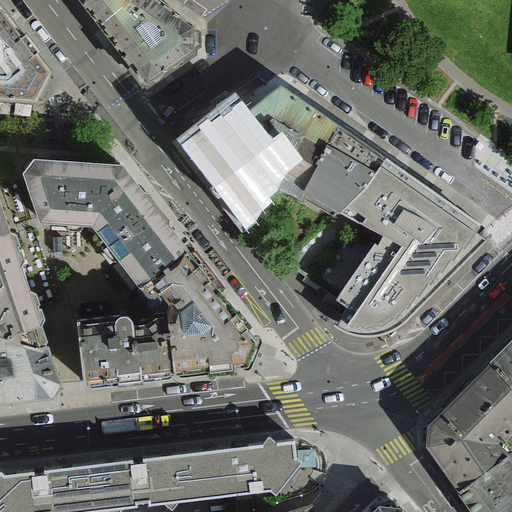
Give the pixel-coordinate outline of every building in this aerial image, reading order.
[(84,0),(149,83),(197,52),(196,27),(156,0),(84,0)] [(0,5),(0,96),(35,99),(51,72),(0,5)] [(282,88),(242,120),(290,150),(272,180),(301,196),(305,190),(338,127),(282,88)] [(253,214),(272,180),(290,150),(242,120),(237,117),(198,143),(197,148),(251,216),(253,214)] [(385,158),(338,127),(305,190),(340,210),(367,185),(381,164),(385,158)] [(385,158),(381,164),(477,231),(481,226),(385,158)] [(94,223),(97,164),(37,159),(26,172),(42,220),(94,223)] [(123,166),(97,164),(94,223),(123,260),(143,285),(189,250),(123,166)] [(367,185),(340,210),(385,235),(403,244),(356,312),(349,323),(366,324),(365,326),(380,323),(381,325),(395,316),(398,318),(407,305),(408,306),(418,293),(419,295),(429,281),(431,282),(440,269),(442,271),(451,257),(454,259),(464,245),(466,247),(477,231),(381,164),(367,185)] [(0,235),(10,231),(0,201),(0,235)] [(18,234),(10,231),(0,235),(0,335),(41,347),(48,345),(41,325),(47,318),(37,293),(30,290),(21,267),(26,259),(18,234)] [(366,324),(349,323),(344,329),(362,334),(379,334),(393,329),(406,321),(488,239),(477,231),(466,247),(464,245),(454,259),(451,257),(442,271),(440,269),(431,282),(429,281),(419,295),(418,293),(408,306),(407,305),(398,318),(395,316),(381,325),(380,323),(365,326),(366,324)] [(337,298),(356,312),(403,244),(385,235),(379,244),(376,242),(337,298)] [(64,237),(54,237),(54,251),(64,251),(64,237)] [(257,339),(189,250),(143,285),(149,295),(157,295),(160,293),(168,304),(169,312),(176,371),(248,363),(257,339)] [(143,285),(123,260),(114,267),(133,292),(143,285)] [(176,371),(169,312),(155,313),(149,318),(134,320),(131,316),(127,314),(81,320),(87,381),(176,371)] [(61,382),(48,345),(41,347),(0,335),(0,401),(53,395),(61,382)] [(511,342),(493,361),(511,383),(511,342)] [(429,445),(460,490),(507,455),(509,454),(499,444),(495,441),(503,432),(507,435),(511,430),(511,383),(493,361),(430,423),(429,445)] [(264,442),(189,451),(194,497),(273,489),(278,493),(303,460),(297,456),(296,439),(278,440),(270,434),(264,442)] [(134,457),(90,462),(95,509),(194,497),(189,451),(144,456),(144,461),(135,462),(134,457)] [(511,511),(511,462),(507,455),(460,490),(476,511),(511,511)] [(0,496),(15,511),(69,511),(95,509),(90,462),(45,467),(46,471),(36,473),(36,469),(6,472),(3,468),(0,471),(0,496)] [(0,511),(15,511),(0,496),(0,511)]
